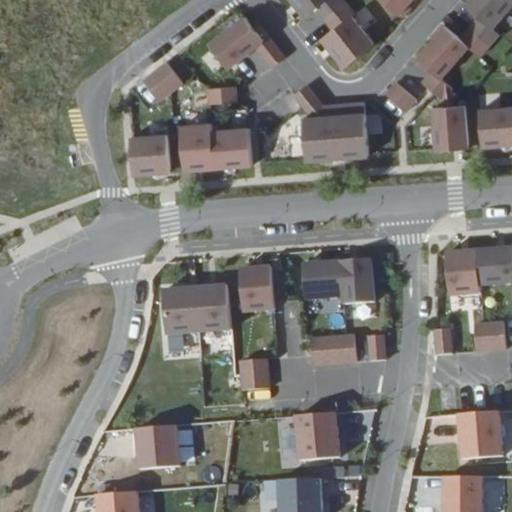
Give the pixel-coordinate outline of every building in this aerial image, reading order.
[(313,8),(322,18),(342,0),(287,0),(303,17),(313,8)] [(379,0),(397,15),(410,0),(379,0)] [(511,0),(464,0),(461,6),(474,13),(458,40),(482,55),(497,30),(495,29),(511,0)] [(320,32),(350,9),(345,2),(322,19),(314,8),(306,14),(320,32)] [(247,10),(202,40),(220,69),(254,47),(268,68),(280,60),(247,10)] [(344,69),(375,41),(347,10),(316,39),(344,69)] [(437,86),(469,45),(441,22),(408,63),(437,86)] [(164,60),(140,82),(160,103),(184,81),(164,60)] [(310,83),(292,91),(300,109),(318,101),(310,83)] [(208,103),(237,102),(237,86),(207,87),(208,103)] [(430,149),(467,148),(466,104),(429,105),(430,149)] [(511,105),(476,107),(477,146),(511,145),(511,105)] [(300,160),(366,159),(366,112),(299,113),(300,160)] [(248,122),(176,125),(178,170),(250,167),(248,122)] [(167,135),(131,138),(134,177),(170,174),(167,135)] [(511,255),(475,258),(478,294),(511,291),(511,255)] [(478,294),(475,258),(444,260),(448,304),(479,301),(478,294)] [(372,261),(341,263),(344,297),(347,304),(375,302),(372,261)] [(341,263),(305,266),(308,300),(344,297),(341,263)] [(272,267),(242,270),(246,313),(275,310),(272,267)] [(228,285),(196,288),(200,332),(232,329),(228,285)] [(200,332),(196,288),(164,291),(168,335),(200,332)] [(285,302),(287,325),(297,324),(295,301),(285,302)] [(502,329),(472,331),(474,358),(504,355),(502,329)] [(355,335),(310,338),(313,367),(357,363),(355,335)] [(357,361),(385,360),(384,335),(357,335),(357,361)] [(449,360),(447,335),(432,336),(434,361),(449,360)] [(184,357),(183,337),(163,337),(164,358),(184,357)] [(268,359),(240,361),(242,390),(270,388),(268,359)] [(346,437),(368,431),(363,411),(341,416),(346,437)] [(290,414),(291,460),(338,458),(337,412),(290,414)] [(282,457),(293,457),(291,418),(280,418),(282,457)] [(499,463),(495,418),(455,421),(459,466),(499,463)] [(175,426),(134,428),(137,468),(178,465),(175,426)] [(328,494),(345,492),(343,465),(325,467),(328,494)] [(323,511),(323,479),(278,480),(278,511),(323,511)] [(479,511),(480,484),(442,484),(442,511),(479,511)] [(140,511),(138,491),(94,494),(95,511),(140,511)]
